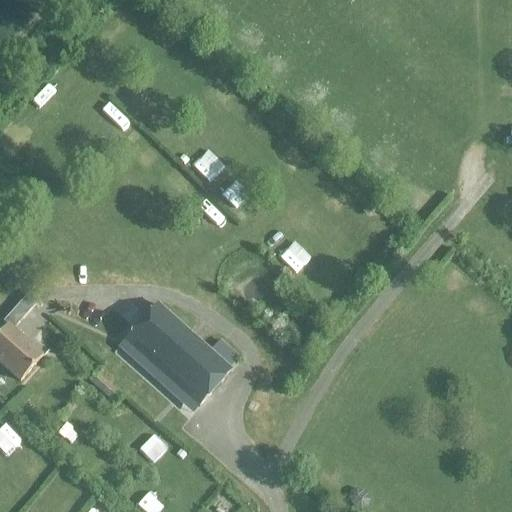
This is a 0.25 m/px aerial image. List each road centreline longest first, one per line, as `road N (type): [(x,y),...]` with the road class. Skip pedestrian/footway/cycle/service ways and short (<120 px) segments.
road 1 (track): [(463,0),(472,195)]
road 2 (track): [(278,216),(200,262),(179,302)]
